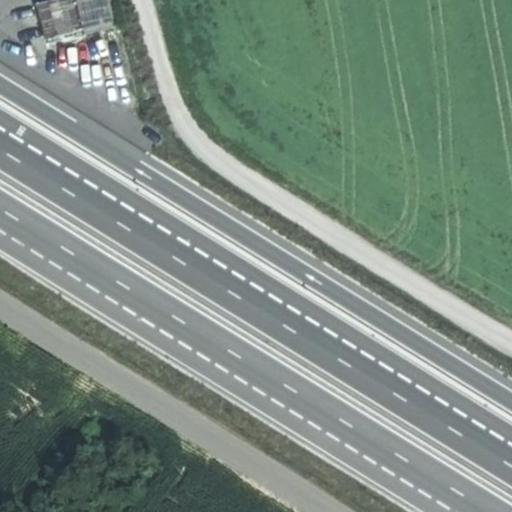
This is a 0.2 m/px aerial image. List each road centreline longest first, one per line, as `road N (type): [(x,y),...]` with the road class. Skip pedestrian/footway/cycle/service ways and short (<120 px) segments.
road 1 (secondary): [(511,402),(0,85)]
road 2 (trunk): [(511,467),(0,151)]
road 3 (trunk): [(0,208),(490,511)]
road 4 (track): [(151,0),(202,189),(511,384)]
